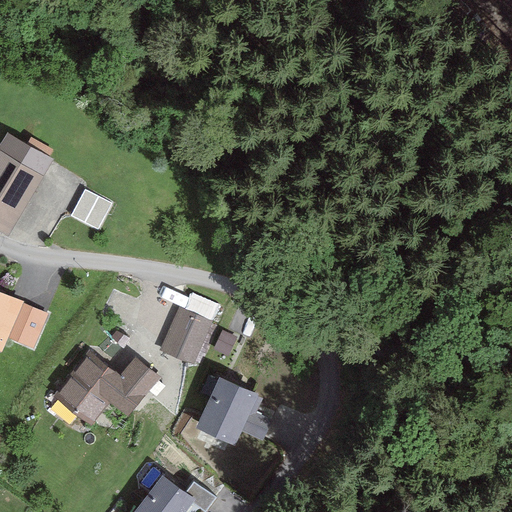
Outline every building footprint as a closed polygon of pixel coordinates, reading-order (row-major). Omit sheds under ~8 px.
[(45,157),(6,134),(0,144),(0,220),(6,224),(45,157)] [(101,225),(114,197),(84,184),(72,212),(101,225)] [(44,309),(0,290),(0,350),(23,360),(44,309)] [(210,322),(181,310),(164,349),(193,361),(210,322)] [(211,322),(204,350),(230,356),(237,328),(211,322)] [(122,382),(89,356),(58,396),(91,421),(103,405),(123,420),(156,378),(136,363),(122,382)] [(255,392),(217,376),(195,430),(232,446),(240,429),(262,438),(269,421),(247,411),(255,392)] [(169,463),(125,511),(190,511),(206,495),(169,463)]
